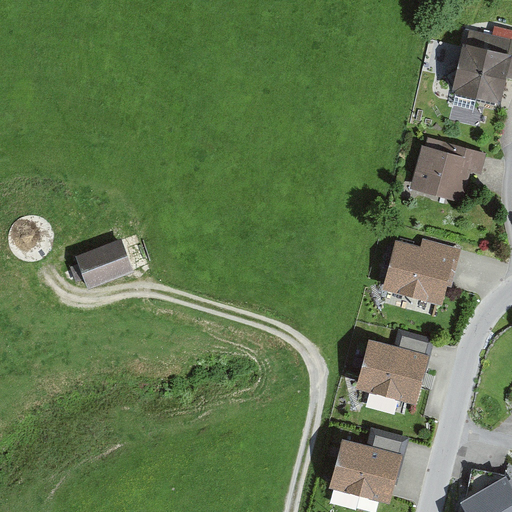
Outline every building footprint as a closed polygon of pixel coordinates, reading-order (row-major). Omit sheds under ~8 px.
[(464,38),(453,87),(501,98),(506,76),(511,77),(511,29),(494,25),(492,34),(470,29),(467,39),(464,38)] [(422,141),(410,187),(463,201),(471,169),(482,172),(487,152),(445,141),(443,147),(422,141)] [(73,257),(85,290),(132,273),(120,241),(73,257)] [(395,241),(384,292),(443,305),(453,263),(460,265),(464,250),(425,241),(423,248),(395,241)] [(369,340),(356,390),(415,404),(431,341),(401,333),(398,347),(369,340)] [(341,439),(328,489),(388,505),(406,441),(373,432),(369,447),(341,439)] [(511,511),(511,488),(505,477),(460,503),(465,511),(511,511)]
